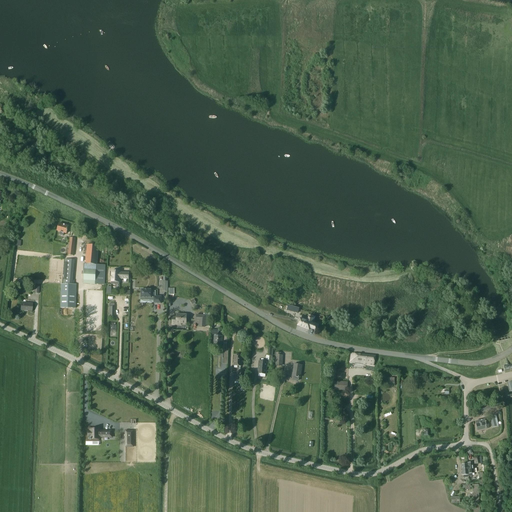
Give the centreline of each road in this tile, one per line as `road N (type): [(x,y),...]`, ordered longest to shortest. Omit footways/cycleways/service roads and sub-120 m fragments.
road 1 (unclassified): [(0,329),(243,451),(363,475),(466,442),(465,383)]
road 2 (tertiary): [(421,358),(300,336),(0,176)]
